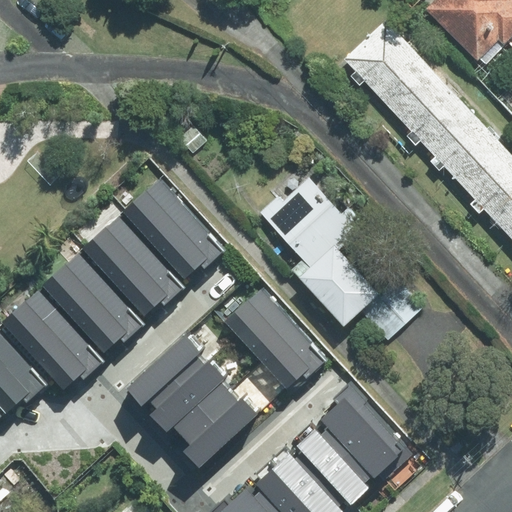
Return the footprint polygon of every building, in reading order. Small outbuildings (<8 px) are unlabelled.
[(511,0),(430,0),(424,7),(485,67),(511,39),(511,0)] [(511,145),(393,15),(344,58),(511,242),(511,145)] [(313,162),(249,213),(345,333),(365,317),(386,342),(430,307),(313,162)] [(181,286),(219,252),(157,184),(119,218),(181,286)] [(144,320),(181,286),(119,218),(82,252),(144,320)] [(106,354),(144,320),(82,252),(44,286),(106,354)] [(68,388),(106,354),(44,286),(6,320),(68,388)] [(263,289),(226,323),(288,391),(326,357),(263,289)] [(0,406),(5,412),(42,379),(0,333),(0,406)] [(126,391),(150,418),(208,365),(184,339),(126,391)] [(150,418),(175,445),(233,392),(208,365),(150,418)] [(175,445),(199,471),(257,419),(233,392),(175,445)] [(378,484),(411,454),(359,397),(325,427),(378,484)] [(341,511),(347,511),(378,484),(325,427),(292,457),(341,511)] [(100,436),(59,443),(68,499),(110,492),(100,436)] [(280,511),(341,511),(292,457),(258,488),(280,511)] [(280,511),(258,488),(231,511),(280,511)] [(139,511),(131,503),(121,511),(139,511)]
